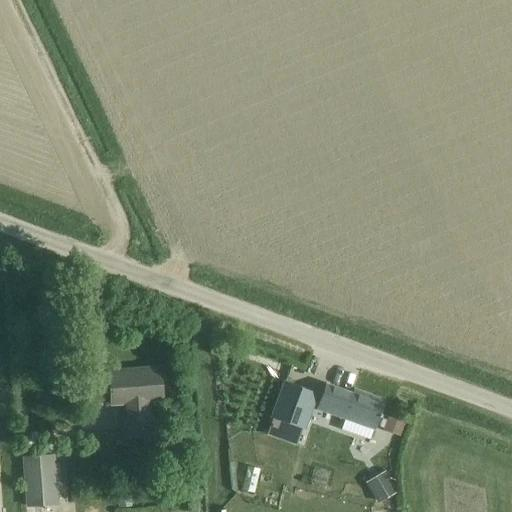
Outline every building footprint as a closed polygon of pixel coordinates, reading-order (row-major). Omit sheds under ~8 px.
[(215,339),(210,354),(226,359),(231,343),(215,339)] [(162,399),(161,389),(159,369),(109,373),(111,403),(123,402),(125,418),(124,418),(126,439),(154,436),(152,416),(149,416),(148,400),(162,399)] [(296,445),(302,428),(304,429),(312,407),(317,408),(316,410),(374,430),(383,405),(325,384),(321,395),(285,383),(267,435),(296,445)] [(388,418),(384,430),(401,435),(405,423),(388,418)] [(108,466),(106,437),(82,438),(83,452),(71,452),(72,468),(108,466)] [(55,455),(22,457),(26,507),(59,504),(55,455)] [(386,472),(367,483),(380,503),(398,492),(386,472)]
